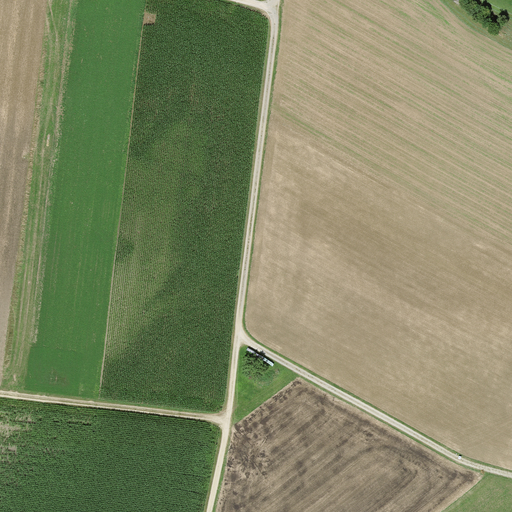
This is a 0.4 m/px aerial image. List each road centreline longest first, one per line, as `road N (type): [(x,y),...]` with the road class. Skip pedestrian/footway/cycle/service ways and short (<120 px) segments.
road 1 (track): [(0,393),(212,418),(225,427),(273,7),(242,0)]
road 2 (track): [(237,335),(460,462),(511,476)]
